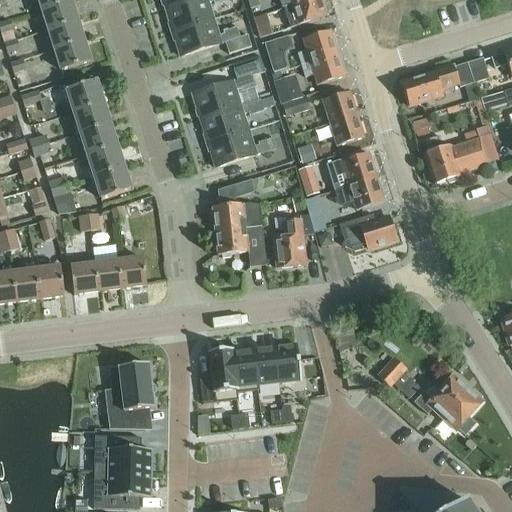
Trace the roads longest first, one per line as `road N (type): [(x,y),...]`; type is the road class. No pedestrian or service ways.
road 1 (residential): [(195,320),(178,222),(113,0)]
road 2 (residential): [(195,320),(422,278)]
road 3 (residential): [(0,345),(174,322)]
road 4 (residential): [(420,216),(370,64)]
road 5 (residential): [(511,409),(466,325),(422,278)]
road 6 (residential): [(174,322),(176,474)]
road 7 (residential): [(370,64),(511,20)]
